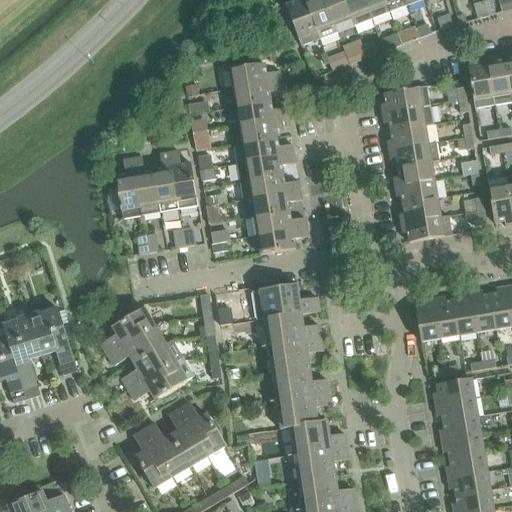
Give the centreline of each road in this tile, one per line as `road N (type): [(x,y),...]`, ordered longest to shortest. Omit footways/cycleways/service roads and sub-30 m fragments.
road 1 (residential): [(367,257),(339,87),(511,26)]
road 2 (residential): [(413,511),(396,402),(405,347),(391,267)]
road 3 (residential): [(141,288),(367,257)]
road 4 (residential): [(0,441),(76,412),(113,511)]
road 5 (secondary): [(0,118),(131,0)]
road 6 (residential): [(391,267),(511,260)]
